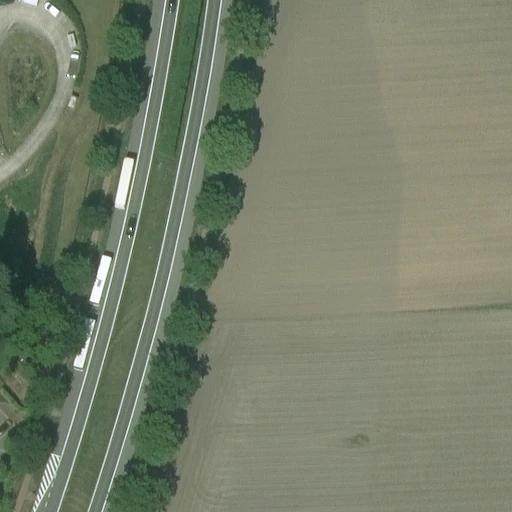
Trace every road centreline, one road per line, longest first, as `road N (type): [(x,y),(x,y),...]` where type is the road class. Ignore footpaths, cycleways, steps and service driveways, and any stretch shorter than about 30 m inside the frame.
road 1 (secondary): [(172,0),(119,265),(48,511)]
road 2 (secondary): [(96,511),(164,256),(213,0)]
